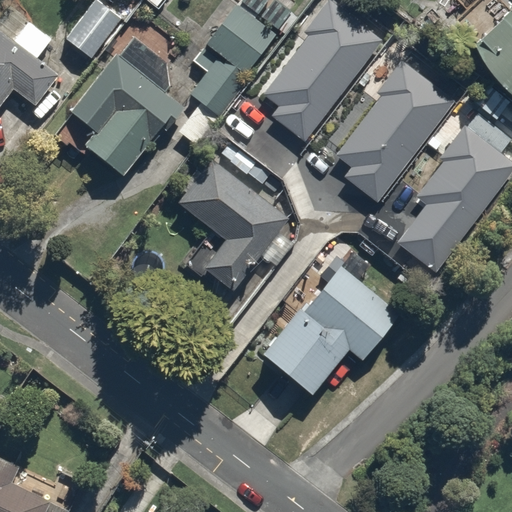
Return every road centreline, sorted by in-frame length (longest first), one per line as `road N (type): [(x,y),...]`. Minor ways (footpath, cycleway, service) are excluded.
road 1 (residential): [(0,274),(297,503)]
road 2 (residential): [(297,503),(511,287)]
